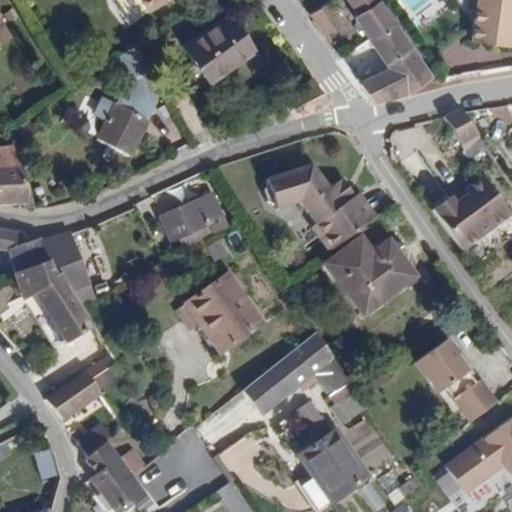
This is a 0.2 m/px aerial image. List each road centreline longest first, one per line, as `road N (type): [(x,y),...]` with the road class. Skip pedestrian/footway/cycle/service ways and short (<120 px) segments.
road 1 (residential): [(0,221),(83,219),(194,160),(358,116)]
road 2 (residential): [(358,116),(511,340)]
road 3 (residential): [(358,116),(511,87)]
road 4 (residential): [(278,0),(358,116)]
